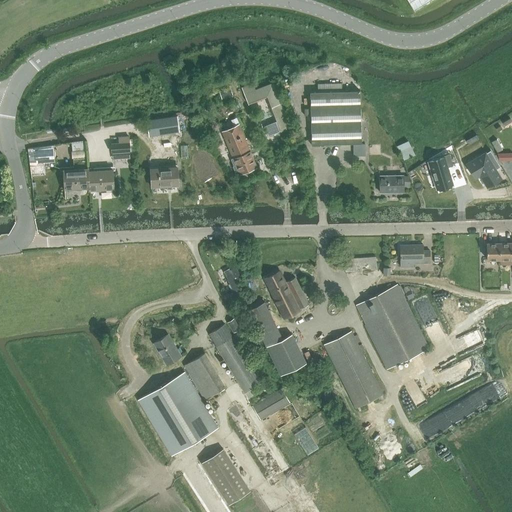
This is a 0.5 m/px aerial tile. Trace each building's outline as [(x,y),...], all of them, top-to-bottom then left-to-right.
[(407,0),(414,10),(430,0),(407,0)] [(253,82),(242,87),(244,93),(248,103),(267,95),(280,131),(291,128),(282,103),(274,83),(256,89),(253,82)] [(310,92),(311,145),(361,143),(360,91),(342,91),(342,83),(318,84),(318,92),(310,92)] [(222,98),(233,94),(230,87),(219,90),(222,98)] [(170,117),(147,120),(149,131),(150,136),(173,133),(170,117)] [(250,150),(236,117),(231,119),(234,126),(222,131),(233,157),(230,159),(233,165),(232,166),(236,174),(238,174),(239,174),(256,167),(250,150)] [(510,118),(503,122),(506,127),(509,125),(511,123),(511,121),(511,119),(510,118)] [(112,152),(130,151),(129,136),(118,137),(118,143),(111,143),(112,152)] [(497,152),(502,150),(497,139),(492,142),(497,152)] [(54,144),(28,148),(30,163),(31,166),(44,166),(44,163),(55,163),(55,161),(55,157),(54,148),(54,144)] [(490,149),(468,163),(476,176),(478,175),(483,172),(491,184),(501,178),(495,169),(500,166),(490,149)] [(499,160),(511,159),(511,152),(498,153),(499,160)] [(444,157),(428,162),(437,189),(453,184),(447,167),(453,165),(450,154),(443,155),(444,157)] [(151,187),(179,185),(178,167),(150,168),(151,187)] [(65,190),(89,188),(88,168),(63,170),(65,190)] [(89,191),(114,189),(113,169),(88,171),(88,168),(89,188),(89,191)] [(410,181),(403,181),(403,175),(380,176),(380,192),(404,192),(404,189),(410,188),(410,181)] [(499,243),(486,243),(487,258),(500,258),(499,243)] [(511,253),(511,243),(499,243),(500,258),(511,257),(511,253)] [(423,244),(401,245),(401,260),(401,267),(414,267),(413,260),(424,260),(424,263),(430,262),(430,250),(423,250),(423,244)] [(339,268),(345,268),(346,271),(377,269),(376,256),(339,259),(339,268)] [(234,279),(240,276),(236,267),(230,270),(229,269),(224,271),(236,296),(241,293),(234,279)] [(295,276),(285,281),(280,270),(264,278),(284,318),(300,310),(299,308),(309,303),(295,276)] [(397,284),(356,305),(388,368),(429,347),(397,284)] [(232,292),(223,296),(225,300),(234,297),(232,292)] [(266,345),(282,337),(265,301),(249,309),(266,345)] [(233,317),(227,321),(233,331),(239,328),(233,317)] [(254,386),(260,382),(224,323),(208,332),(248,398),(257,392),(254,386)] [(356,408),(383,394),(351,330),(324,344),(356,408)] [(240,332),(235,335),(240,342),(244,340),(240,332)] [(167,364),(181,355),(168,334),(154,342),(167,364)] [(280,376),(305,363),(290,334),(265,347),(280,376)] [(225,386),(205,353),(185,364),(206,398),(225,386)] [(219,428),(185,373),(138,401),(172,457),(219,428)] [(316,401),(309,388),(302,393),(309,405),(316,401)] [(261,419),(290,402),(282,389),(268,397),(266,394),(260,397),(251,402),(261,419)] [(229,505),(250,492),(223,450),(202,463),(229,505)]
